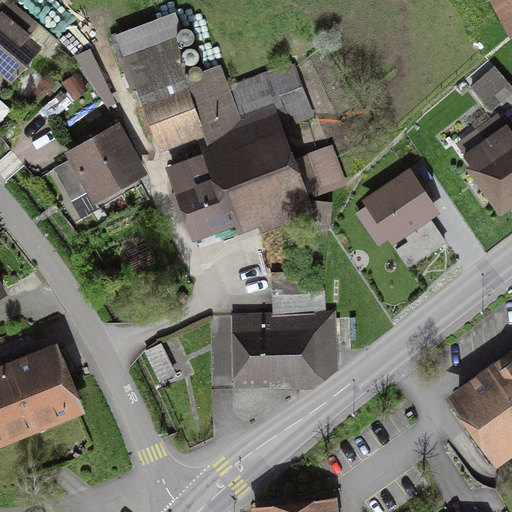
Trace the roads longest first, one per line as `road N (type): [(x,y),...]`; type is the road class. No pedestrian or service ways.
road 1 (tertiary): [(511,255),(195,511)]
road 2 (unclassified): [(180,511),(104,351),(54,268),(0,203)]
